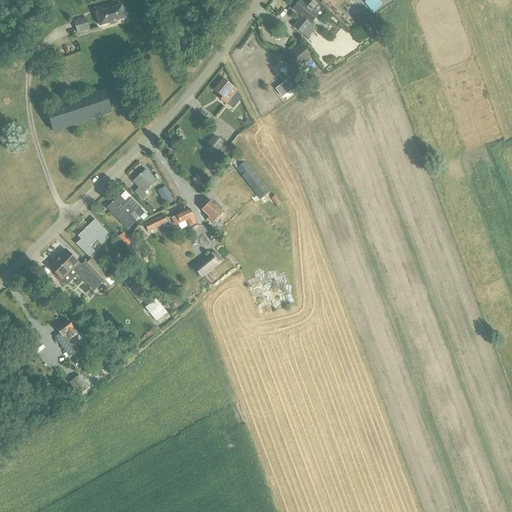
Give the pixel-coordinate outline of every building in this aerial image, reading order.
[(309,0),(305,5),(300,1),(293,9),(302,17),(294,27),(302,34),(317,16),(314,13),(319,7),(310,0),(309,0)] [(96,14),(100,26),(125,19),(121,6),(115,8),(114,6),(102,9),(103,12),(96,14)] [(73,21),(77,34),(90,30),(86,17),(73,21)] [(311,57),(301,44),(285,56),(295,69),(311,57)] [(275,89),(281,97),(295,86),(289,78),(275,89)] [(223,79),(214,91),(222,98),(220,100),(226,104),(233,109),(242,99),(241,98),(237,91),(237,90),(223,79)] [(45,109),(53,132),(110,113),(103,90),(45,109)] [(214,135),(204,147),(219,159),(229,146),(214,135)] [(230,161),(261,203),(272,194),(270,191),(268,193),(239,154),(230,161)] [(129,186),(134,191),(141,198),(142,200),(147,195),(144,191),(155,180),(145,169),(132,182),(133,182),(129,186)] [(193,178),(198,183),(204,177),(200,172),(193,178)] [(173,202),(166,186),(158,190),(165,206),(173,202)] [(107,207),(118,217),(128,228),(136,220),(135,219),(138,216),(140,217),(145,212),(129,196),(125,200),(120,194),(107,207)] [(271,198),(277,205),(280,203),(275,195),(271,198)] [(207,220),(211,224),(222,212),(211,201),(202,210),(210,217),(207,220)] [(186,221),(190,229),(197,226),(190,209),(173,217),(176,225),(186,221)] [(145,224),(148,231),(168,222),(165,215),(145,224)] [(77,243),(88,255),(94,250),(89,246),(96,238),(101,243),(109,234),(100,225),(96,229),(90,223),(78,235),(81,239),(77,243)] [(120,235),(126,245),(133,241),(127,231),(120,235)] [(61,279),(62,279),(66,284),(78,271),(74,267),(79,262),(65,249),(48,265),(61,279)] [(194,268),(201,277),(221,261),(214,252),(194,268)] [(91,258),(87,262),(104,280),(108,276),(91,258)] [(104,280),(87,262),(85,260),(79,266),(98,286),(104,280)] [(254,298),(284,291),(280,276),(250,283),(254,298)] [(157,320),(160,323),(165,319),(166,320),(170,317),(156,298),(145,307),(156,321),(157,320)] [(67,320),(55,328),(59,333),(61,336),(57,340),(69,357),(77,351),(69,340),(78,334),(67,320)] [(69,382),(79,395),(89,387),(79,374),(69,382)]
